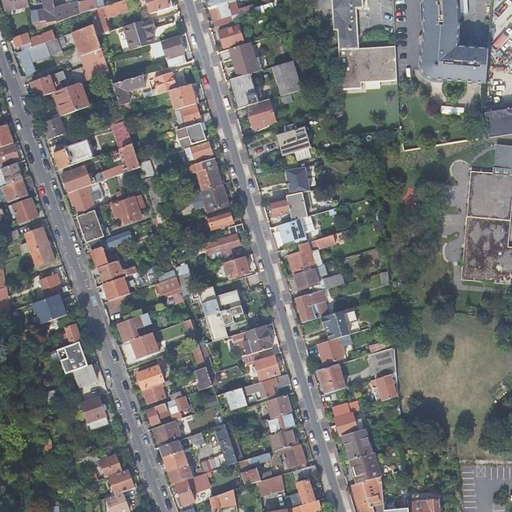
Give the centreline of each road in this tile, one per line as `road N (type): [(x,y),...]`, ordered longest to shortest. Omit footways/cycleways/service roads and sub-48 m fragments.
road 1 (residential): [(188,0),(342,511)]
road 2 (residential): [(163,511),(0,53)]
